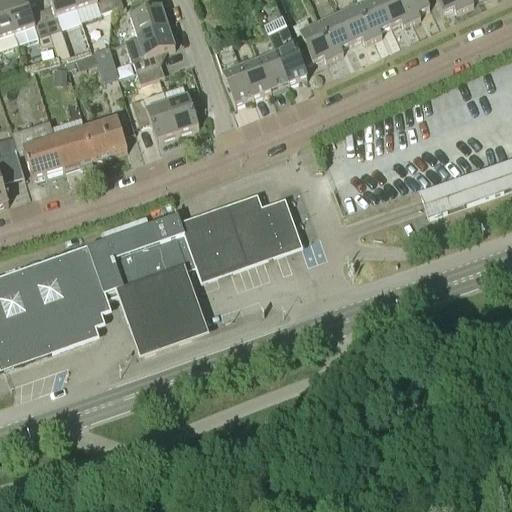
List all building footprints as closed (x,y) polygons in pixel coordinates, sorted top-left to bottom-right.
[(43,16),(54,49),(53,50),(59,67),(70,63),(57,22),(79,15),(73,0),(48,0),(53,13),(43,16)] [(112,15),(107,0),(73,0),(79,15),(97,9),(101,19),(112,15)] [(107,0),(112,15),(123,12),(119,0),(107,0)] [(403,32),(412,28),(398,0),(385,0),(377,4),(390,32),(401,27),(403,32)] [(398,0),(412,28),(421,24),(419,19),(430,14),(423,0),(398,0)] [(456,19),(465,15),(457,0),(433,0),(435,1),(443,19),(454,14),(456,19)] [(471,6),(482,2),(481,0),(457,0),(465,15),(474,11),(471,6)] [(42,54),(53,50),(54,49),(43,16),(31,20),(25,1),(5,8),(16,38),(20,50),(38,44),(42,54)] [(380,37),(390,32),(377,4),(358,13),(373,46),(382,42),(380,37)] [(0,56),(20,50),(16,38),(5,8),(0,9),(0,56)] [(137,42),(168,31),(161,12),(130,22),(137,42)] [(364,50),(373,46),(358,13),(339,21),(352,50),(362,45),(364,50)] [(341,55),(352,50),(339,21),(320,30),(335,63),(343,59),(341,55)] [(326,67),(335,63),(320,30),(300,39),(305,52),(297,57),(302,72),(312,67),(313,68),(324,63),(326,67)] [(137,78),(161,71),(157,60),(175,54),(168,31),(137,42),(144,63),(133,67),(137,78)] [(278,60),(291,91),(307,84),(302,72),(297,57),(287,34),(270,41),(278,60)] [(109,53),(94,58),(98,69),(97,70),(103,90),(119,84),(109,53)] [(273,98),(291,91),(278,60),(260,67),(273,98)] [(255,105),(273,98),(260,67),(243,74),(255,105)] [(137,78),(141,90),(165,82),(161,71),(137,78)] [(66,74),(55,74),(54,90),(66,90),(66,74)] [(235,114),(255,105),(243,74),(222,83),(235,114)] [(170,109),(180,140),(199,133),(189,102),(170,109)] [(157,147),(180,140),(170,109),(148,116),(144,104),(132,109),(140,132),(151,129),(157,147)] [(87,133),(97,166),(128,156),(117,124),(87,133)] [(33,186),(66,176),(56,143),(55,143),(50,127),(12,139),(18,157),(23,155),(33,186)] [(66,176),(97,166),(87,133),(56,143),(66,176)] [(423,207),(429,223),(511,194),(511,166),(420,199),(423,207)] [(0,213),(9,210),(0,182),(0,213)] [(181,230),(178,223),(0,285),(0,368),(3,376),(89,345),(86,335),(95,332),(91,322),(101,319),(98,309),(117,302),(186,278),(196,274),(200,287),(283,258),(282,255),(300,248),(285,207),(262,215),(258,203),(181,230)] [(186,278),(117,302),(134,352),(139,367),(210,343),(204,329),(186,278)]
